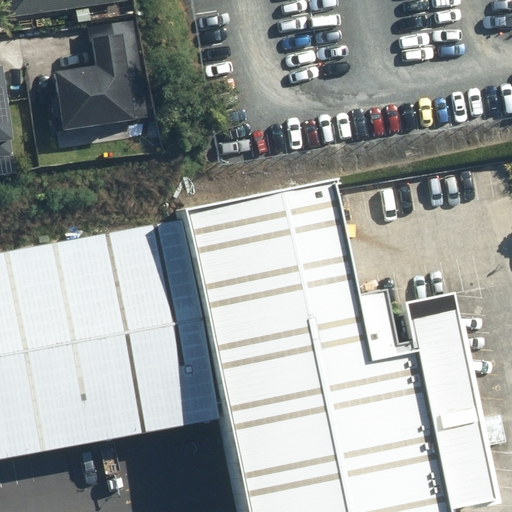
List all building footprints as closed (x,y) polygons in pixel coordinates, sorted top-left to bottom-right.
[(0,0),(0,14),(128,3),(127,0),(0,0)] [(126,50),(141,48),(136,17),(84,24),(90,61),(50,67),(60,134),(137,122),(126,50)] [(4,63),(0,63),(0,159),(20,156),(4,63)] [(335,177),(188,206),(191,214),(228,411),(248,511),(450,511),(449,503),(494,494),(452,290),(404,299),(412,336),(398,339),(387,285),(358,290),(335,177)] [(81,234),(118,432),(228,411),(191,214),(81,234)] [(0,249),(0,411),(8,452),(118,432),(81,234),(0,249)]
